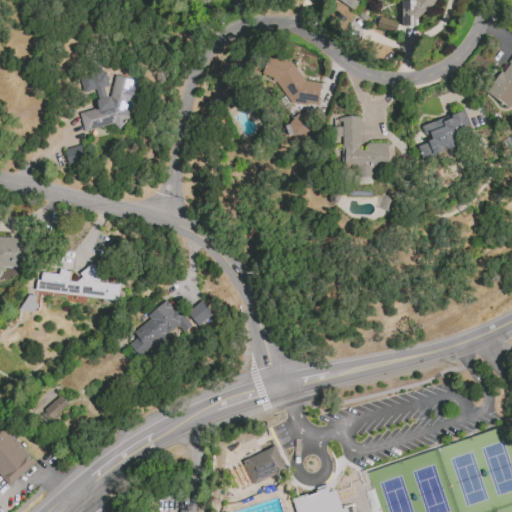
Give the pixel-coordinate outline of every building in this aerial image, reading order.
[(355,9),(359,0),(337,0),(355,9)] [(402,26),(418,26),(418,9),(444,9),(443,0),(417,0),(402,0),(402,26)] [(376,26),(395,33),(398,23),(379,16),(376,26)] [(511,108),(511,105),(511,55),(487,92),(511,108)] [(297,80),(300,60),(267,57),(265,78),(286,80),(283,102),(319,106),(321,83),(297,80)] [(83,131),(108,126),(126,128),(128,111),(127,106),(133,105),(134,92),(131,78),(112,76),(107,83),(107,80),(106,73),(99,72),(79,76),(82,93),(96,90),(97,98),(96,108),(79,112),(83,131)] [(422,125),(427,140),(417,144),(422,157),(474,140),(464,111),(422,125)] [(289,139),(312,132),(307,114),(284,121),(289,139)] [(388,143),(366,143),(366,150),(359,150),(360,117),(339,117),(339,127),(335,127),(335,143),(341,143),(341,167),(359,167),(359,177),(375,177),(375,168),(388,168),(388,143)] [(69,165),(85,161),(81,145),(64,149),(69,165)] [(27,239),(0,237),(0,270),(3,271),(3,267),(25,269),(27,239)] [(36,290),(118,301),(120,285),(96,282),(98,270),(80,268),(79,282),(70,281),(71,271),(59,270),(58,274),(41,272),(40,280),(37,280),(36,290)] [(23,311),(36,312),(37,296),(25,295),(23,311)] [(176,306),(172,309),(165,300),(146,316),(149,320),(133,332),(138,338),(129,344),(140,357),(179,326),(184,332),(192,325),(176,306)] [(213,314),(202,300),(187,312),(198,326),(213,314)] [(68,405),(60,395),(44,410),(52,419),(68,405)] [(2,428),(0,429),(0,475),(10,486),(34,463),(2,428)] [(243,461),(254,484),(285,469),(274,446),(243,461)] [(292,498),(296,511),(348,511),(347,506),(342,507),(337,489),(329,492),(327,487),(292,498)]
